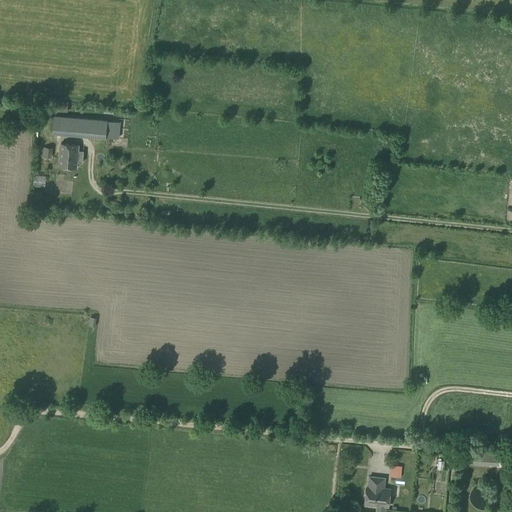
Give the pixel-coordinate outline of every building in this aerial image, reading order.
[(26,103),(26,112),(68,113),(68,103),(26,103)] [(53,117),(52,133),(118,139),(119,122),(53,117)] [(59,144),(57,167),(76,169),(78,145),(59,144)] [(43,148),(43,158),(51,159),(52,148),(43,148)] [(474,452),(474,463),(488,464),(488,453),(474,452)] [(388,461),(386,472),(396,474),(398,462),(388,461)] [(376,505),(375,511),(384,511),(385,506),(388,507),(390,489),(384,488),(385,478),(369,476),(368,486),(367,486),(364,504),(376,505)]
